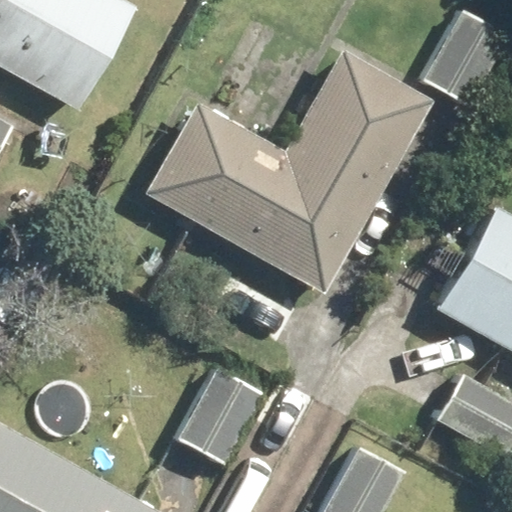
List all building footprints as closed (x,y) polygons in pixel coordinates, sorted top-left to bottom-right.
[(0,0),(0,58),(77,102),(134,0),(0,0)] [(511,32),(460,6),(424,75),(475,102),(511,32)] [(318,289),(432,96),(346,46),(285,149),(200,101),(147,193),(318,289)] [(0,163),(21,132),(0,117),(0,163)] [(511,208),(502,203),(441,306),(511,347),(511,208)] [(267,385),(216,359),(176,438),(227,464),(267,385)] [(511,449),(511,395),(462,369),(436,417),(509,455),(511,449)] [(155,511),(157,510),(0,425),(0,511),(155,511)] [(357,442),(321,511),(384,511),(407,467),(357,442)]
